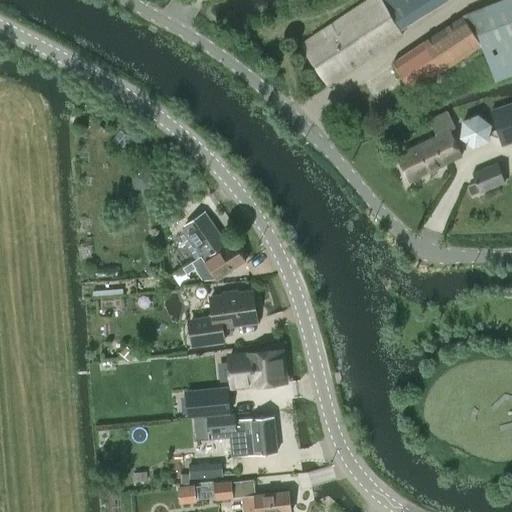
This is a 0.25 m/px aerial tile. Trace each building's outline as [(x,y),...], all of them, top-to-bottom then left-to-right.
[(375,0),(304,46),(328,83),(403,34),(400,30),(446,0),(375,0)] [(511,0),(506,0),(464,17),(396,61),(413,89),(481,46),(495,81),(496,82),(498,81),(511,75),(511,0)] [(504,145),(511,142),(511,102),(492,109),(504,145)] [(436,136),(396,155),(401,164),(400,168),(402,172),(405,173),(409,180),(431,170),(434,171),(439,169),(440,166),(461,156),(449,131),(456,127),(448,112),(429,120),(436,136)] [(462,121),(459,138),(473,149),(489,142),(492,124),(478,114),(466,119),(462,121)] [(469,186),(472,194),(505,182),(498,164),(472,173),(476,184),(469,186)] [(189,232),(181,237),(195,257),(184,264),(191,272),(204,264),(200,258),(202,257),(205,262),(218,280),(246,261),(237,247),(234,248),(231,251),(228,247),(226,244),(204,213),(185,226),(189,232)] [(173,275),(181,285),(191,277),(182,265),(173,272),(174,274),(173,275)] [(224,296),(212,298),(214,313),(210,317),(194,320),(191,324),(192,334),(195,337),(193,340),(194,346),(226,341),(223,327),(258,322),(254,292),(239,294),(236,291),(226,292),(224,296)] [(232,361),(219,363),(221,386),(254,383),(254,386),(279,383),(274,352),(250,355),(251,357),(232,361)] [(228,390),(186,394),(186,396),(187,415),(189,415),(230,411),(228,390)] [(231,456),(244,455),(278,452),(274,417),(236,421),(235,414),(208,418),(194,419),(196,440),(229,437),(231,456)] [(215,485),(217,499),(254,495),(252,480),(215,485)] [(290,511),(289,491),(242,497),(244,511),(290,511)]
